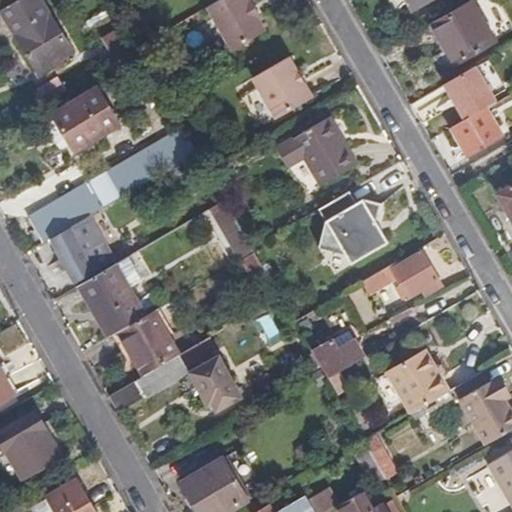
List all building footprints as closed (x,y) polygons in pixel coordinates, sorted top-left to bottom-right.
[(74,50),(41,0),(20,0),(4,9),(44,75),(69,60),(66,56),(74,50)] [(249,3),(247,0),(221,0),(208,8),(234,50),(266,32),(259,18),(260,17),(251,2),(249,3)] [(407,0),(414,10),(430,0),(407,0)] [(495,41),(472,2),(432,26),(455,64),(495,41)] [(90,19),(81,4),(67,12),(77,28),(90,19)] [(101,39),(116,63),(132,53),(117,29),(101,39)] [(145,46),(137,50),(144,62),(152,57),(145,46)] [(116,63),(103,70),(113,87),(147,67),(144,62),(137,50),(132,53),(116,63)] [(303,81),(298,71),(289,57),(254,77),(277,118),(312,97),(303,81)] [(445,84),(466,119),(486,106),(488,109),(497,104),(475,66),(445,84)] [(303,69),(298,71),(303,81),(308,78),(303,69)] [(124,124),(102,86),(55,114),(77,152),(124,124)] [(466,119),(452,127),(469,155),(503,135),(488,109),(486,106),(466,119)] [(348,148),(331,118),(282,147),(292,165),(308,157),(324,185),(360,164),(351,147),(348,148)] [(196,152),(181,126),(27,217),(43,243),(196,152)] [(321,246),(347,254),(353,264),(391,243),(378,223),(383,206),(364,200),(358,204),(351,192),(321,211),(328,223),(321,246)] [(511,219),(511,193),(501,200),(511,219)] [(223,198),(209,206),(224,232),(231,228),(235,233),(242,230),(223,198)] [(231,228),(224,232),(240,259),(253,250),(242,230),(235,233),(231,228)] [(74,281),(94,269),(71,229),(51,241),(74,281)] [(267,273),(253,250),(240,259),(254,282),(267,273)] [(405,259),(364,283),(372,295),(399,279),(402,285),(397,289),(404,301),(426,288),(429,293),(443,285),(423,252),(407,261),(405,259)] [(115,263),(82,283),(114,335),(119,331),(147,315),(115,263)] [(282,298),(276,290),(261,299),(266,307),(282,298)] [(119,331),(145,376),(182,355),(155,310),(147,315),(119,331)] [(306,333),(315,328),(307,317),(298,322),(306,333)] [(145,376),(109,396),(119,412),(191,371),(212,407),(217,405),(221,412),(239,402),(237,398),(245,393),(213,337),(182,355),(145,376)] [(314,353),(322,367),(329,379),(367,357),(356,340),(339,350),(333,341),(319,349),(315,344),(310,347),(314,353)] [(314,372),(322,367),(314,353),(306,358),(314,372)] [(414,414),(452,392),(429,353),(391,375),(407,402),(414,414)] [(263,395),(278,386),(271,372),(255,381),(263,395)] [(407,402),(391,375),(381,380),(382,383),(382,386),(379,387),(392,410),(407,402)] [(0,403),(11,397),(0,376),(0,403)] [(489,445),(511,431),(511,408),(508,411),(504,405),(508,403),(495,380),(462,400),(489,445)] [(59,458),(34,415),(0,434),(0,455),(6,453),(21,480),(59,458)] [(365,441),(368,446),(387,479),(389,481),(396,477),(400,474),(376,435),(365,441)] [(373,487),(387,479),(368,446),(354,454),(373,487)] [(511,452),(490,465),(511,503),(511,452)] [(229,511),(251,500),(226,457),(184,481),(201,511),(229,511)] [(396,477),(389,481),(391,486),(398,482),(396,477)] [(94,511),(77,480),(48,497),(56,511),(94,511)] [(307,501),(313,511),(330,511),(339,507),(341,505),(330,486),(307,501)] [(375,511),(364,492),(341,505),(339,507),(342,511),(388,511),(385,506),(375,511)] [(313,511),(307,501),(304,497),(278,511),(269,511),(268,509),(262,511),(313,511)] [(399,511),(394,501),(385,506),(388,511),(399,511)]
